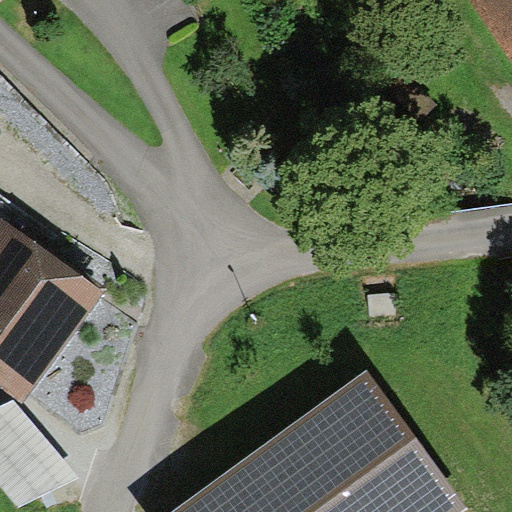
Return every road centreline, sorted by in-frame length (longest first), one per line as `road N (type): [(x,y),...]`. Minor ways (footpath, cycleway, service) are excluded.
road 1 (residential): [(511,229),(307,252),(203,238)]
road 2 (residential): [(203,238),(105,511)]
road 3 (residential): [(203,238),(0,38)]
